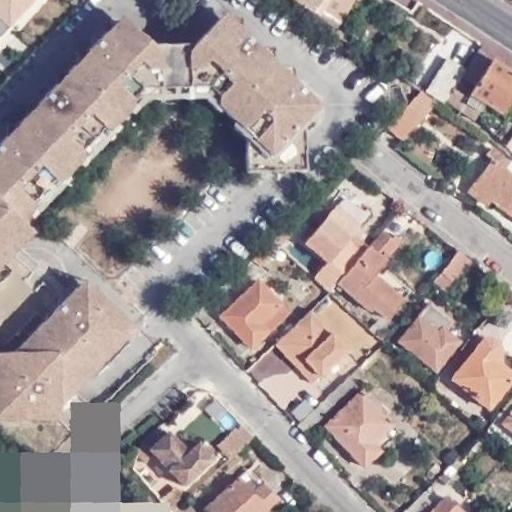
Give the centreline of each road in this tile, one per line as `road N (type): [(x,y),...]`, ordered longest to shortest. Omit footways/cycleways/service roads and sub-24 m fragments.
road 1 (residential): [(175,333),(346,511)]
road 2 (residential): [(379,162),(511,268)]
